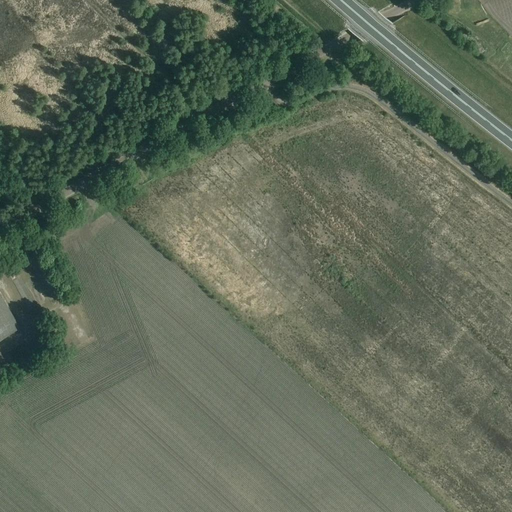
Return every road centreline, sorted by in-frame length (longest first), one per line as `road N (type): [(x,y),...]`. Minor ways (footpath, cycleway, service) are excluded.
road 1 (unclassified): [(0,228),(416,0)]
road 2 (trunk): [(511,140),(341,0)]
